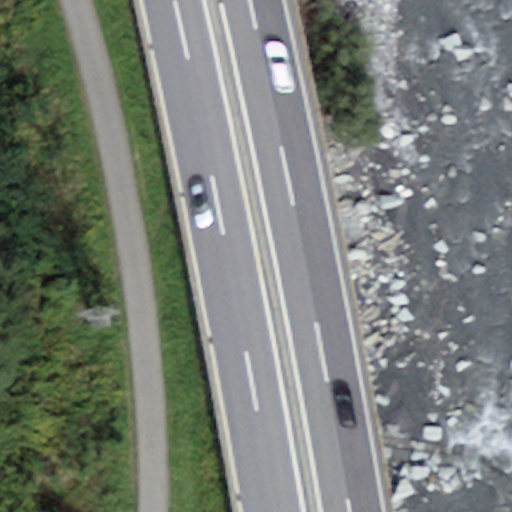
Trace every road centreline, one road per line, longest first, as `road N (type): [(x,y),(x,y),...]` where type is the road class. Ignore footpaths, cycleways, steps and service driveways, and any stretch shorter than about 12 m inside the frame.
road 1 (track): [(164,511),(164,378),(108,119),(70,0)]
road 2 (trunk): [(168,0),(264,511)]
road 3 (trunk): [(336,511),(241,0)]
